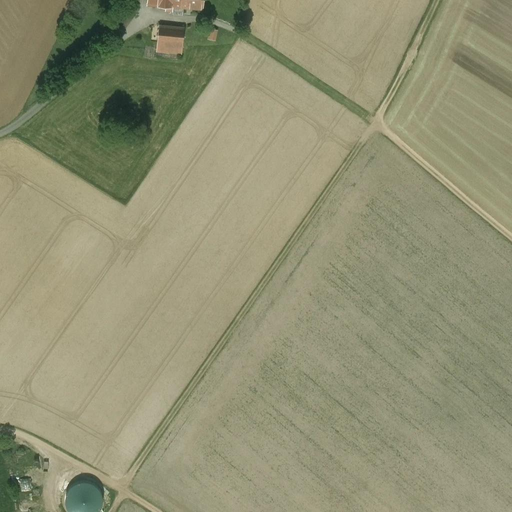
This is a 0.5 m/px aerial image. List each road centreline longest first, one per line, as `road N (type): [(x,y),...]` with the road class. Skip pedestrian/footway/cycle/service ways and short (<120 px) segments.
road 1 (track): [(122,489),(362,140),(439,0)]
road 2 (track): [(511,237),(374,121),(223,26)]
road 3 (track): [(157,511),(0,428)]
